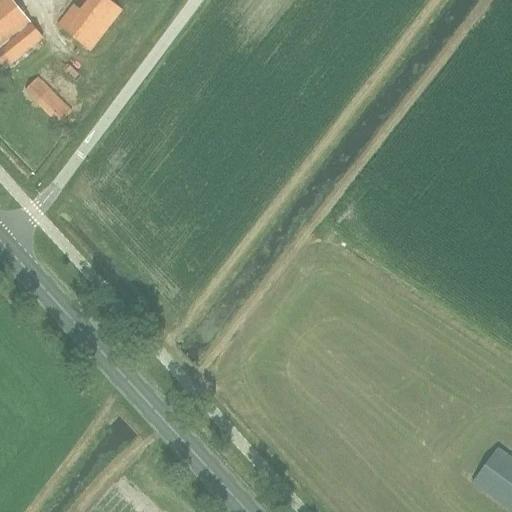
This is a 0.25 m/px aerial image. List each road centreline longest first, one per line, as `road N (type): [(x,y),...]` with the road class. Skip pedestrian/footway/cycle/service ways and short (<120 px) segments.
road 1 (primary): [(247,511),(4,244)]
road 2 (unclassified): [(4,244),(194,0)]
